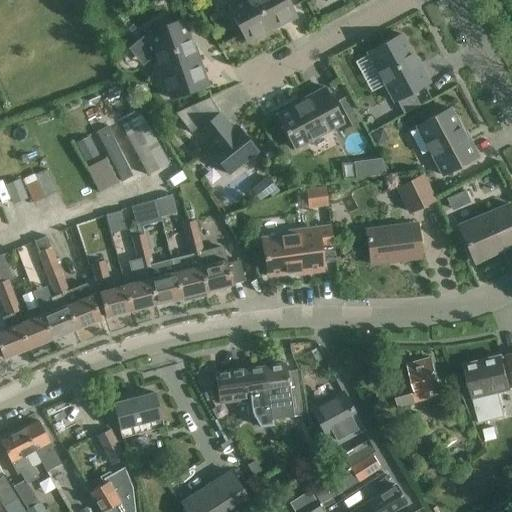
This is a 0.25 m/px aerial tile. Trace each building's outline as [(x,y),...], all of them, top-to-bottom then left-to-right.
[(297,17),(287,0),(242,0),(228,7),(246,41),(272,28),(270,25),(281,20),(283,24),(297,17)] [(146,32),(169,98),(208,85),(199,57),(194,58),(191,47),(193,46),(184,19),(146,32)] [(369,55),(356,62),(372,93),(385,86),(394,102),(429,82),(422,69),(418,71),(412,60),(415,59),(401,34),(367,52),(369,55)] [(294,149),(344,123),(325,87),(311,94),(313,98),(302,104),(301,101),(276,115),(294,149)] [(415,97),(401,105),(405,112),(419,104),(415,97)] [(442,175),(478,156),(470,142),(466,145),(461,134),(463,133),(450,108),(416,126),(442,175)] [(209,151),(228,175),(258,151),(239,126),(234,130),(220,112),(198,129),(213,148),(209,151)] [(131,113),(108,122),(112,131),(135,122),(131,113)] [(145,122),(125,133),(148,176),(169,164),(145,122)] [(382,128),(371,134),(377,146),(388,140),(382,128)] [(88,138),(76,144),(85,162),(98,156),(88,138)] [(270,145),(262,151),(268,159),(276,153),(270,145)] [(34,203),(57,191),(47,170),(23,182),(34,203)] [(423,175),(398,186),(410,213),(435,202),(423,175)] [(19,180),(5,186),(13,205),(27,199),(19,180)] [(306,207),(327,205),(324,189),(304,191),(306,207)] [(455,190),(436,199),(441,210),(460,200),(455,190)] [(136,204),(131,206),(138,235),(143,234),(141,226),(162,220),(156,199),(136,204)] [(511,210),(509,204),(456,227),(474,262),(511,243),(511,210)] [(9,237),(18,233),(11,219),(2,222),(9,237)] [(195,220),(182,224),(186,240),(200,236),(195,220)] [(364,231),(366,245),(369,265),(420,258),(416,224),(364,231)] [(321,264),(334,262),(329,226),(285,232),(285,235),(260,239),(265,277),(293,273),(293,275),(322,271),(321,264)] [(138,235),(131,236),(131,238),(135,254),(148,251),(144,235),(143,234),(138,235)] [(200,236),(186,240),(190,256),(191,258),(197,256),(206,291),(243,282),(238,261),(228,263),(223,247),(204,252),(200,236)] [(34,241),(38,252),(37,253),(48,282),(61,277),(45,237),(34,241)] [(148,251),(135,254),(137,259),(140,271),(152,268),(152,267),(151,266),(148,251)] [(0,282),(6,280),(11,278),(2,256),(0,256),(0,282)] [(190,256),(171,261),(174,272),(181,298),(182,297),(183,301),(195,298),(194,294),(206,291),(197,256),(191,258),(190,256)] [(135,283),(127,285),(134,310),(161,303),(155,278),(154,277),(152,268),(140,271),(137,259),(128,261),(130,271),(132,271),(135,283)] [(104,261),(92,264),(96,281),(108,278),(104,261)] [(171,261),(151,266),(152,268),(154,277),(155,278),(161,303),(181,298),(174,272),(171,261)] [(54,297),(61,295),(74,330),(101,319),(87,284),(72,290),(67,292),(61,277),(48,282),(54,297)] [(6,280),(0,282),(0,300),(12,295),(6,280)] [(127,285),(99,292),(106,317),(134,310),(127,285)] [(0,301),(6,318),(14,315),(19,313),(12,295),(0,300),(0,301)] [(61,295),(54,297),(49,299),(51,305),(40,309),(42,315),(41,315),(50,340),(74,330),(61,295)] [(0,333),(0,349),(4,358),(26,350),(17,325),(14,315),(6,318),(2,320),(7,330),(0,333)] [(17,325),(26,350),(50,340),(41,315),(17,325)] [(464,365),(468,385),(477,422),(503,416),(497,393),(509,390),(501,356),(464,365)] [(439,388),(436,377),(430,358),(407,365),(416,393),(395,399),(398,409),(428,400),(426,392),(439,388)] [(272,419),(279,418),(305,414),(299,370),(286,372),(285,364),(265,367),(272,419)] [(265,367),(215,374),(219,404),(249,400),(250,412),(259,427),(272,419),(265,367)] [(122,439),(164,427),(154,394),(111,404),(122,439)] [(343,396),(313,412),(323,430),(326,436),(332,447),(338,444),(345,440),(362,431),(354,417),(343,396)] [(23,428),(42,461),(41,461),(46,470),(60,463),(38,420),(23,428)] [(399,421),(390,424),(393,431),(402,428),(399,421)] [(0,439),(0,440),(9,458),(17,474),(21,472),(27,485),(38,479),(32,466),(41,461),(42,461),(23,428),(0,439)] [(481,431),(484,444),(496,441),(493,428),(481,431)] [(110,430),(98,436),(112,465),(125,459),(110,430)] [(343,454),(344,457),(359,483),(380,469),(372,455),(372,453),(375,452),(368,439),(343,454)] [(254,460),(247,465),(253,475),(261,470),(254,460)] [(442,462),(432,468),(439,479),(449,473),(442,462)] [(107,481),(90,491),(102,511),(135,511),(132,486),(124,466),(105,478),(107,481)] [(185,511),(245,511),(254,507),(231,470),(180,503),(185,511)] [(64,511),(71,511),(86,503),(67,472),(47,484),(64,511)] [(14,487),(28,510),(26,511),(43,511),(27,485),(25,480),(14,487)] [(392,511),(406,504),(394,486),(353,511),(392,511)] [(317,511),(323,508),(317,498),(298,510),(299,511),(317,511)] [(4,506),(7,511),(25,511),(17,499),(4,506)]
